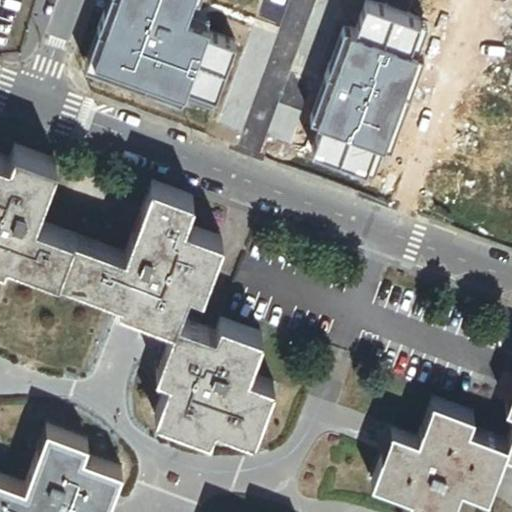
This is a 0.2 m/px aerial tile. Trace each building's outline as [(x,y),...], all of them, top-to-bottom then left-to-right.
[(58,277),(73,237),(35,223),(57,164),(16,149),(11,161),(0,157),(0,263),(3,264),(6,258),(17,262),(58,277)] [(194,198),(153,183),(126,257),(73,237),(58,277),(109,296),(124,301),(121,308),(175,328),(178,319),(190,288),(202,292),(222,239),(184,225),(194,198)] [(0,263),(0,439),(38,453),(47,428),(88,443),(83,457),(122,471),(106,511),(406,511),(412,498),(374,484),(394,430),(273,386),(254,439),(213,424),(208,437),(156,418),(171,378),(158,373),(170,341),(175,328),(121,308),(124,301),(109,296),(78,383),(0,354),(0,308),(17,262),(6,258),(3,264),(0,263)] [(217,333),(178,319),(175,328),(170,341),(158,373),(171,378),(156,418),(208,437),(213,424),(254,439),(273,386),(247,376),(261,337),(221,322),(217,333)] [(506,451),(509,442),(468,427),(473,414),(434,399),(419,439),(394,430),(374,484),(412,498),(406,511),(453,511),(462,487),(489,496),(497,475),(506,451)] [(106,511),(122,471),(83,457),(88,443),(47,428),(38,453),(25,487),(0,477),(0,511),(106,511)]
